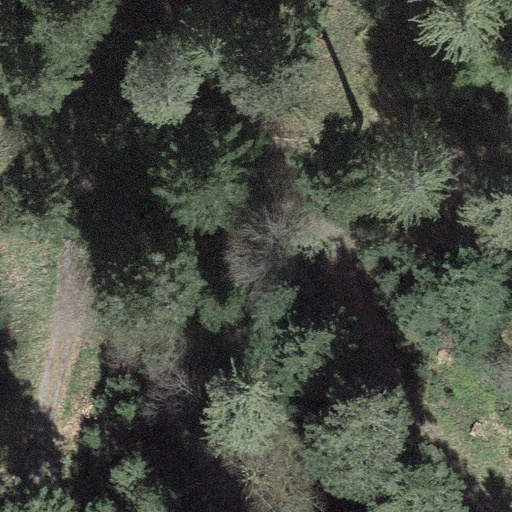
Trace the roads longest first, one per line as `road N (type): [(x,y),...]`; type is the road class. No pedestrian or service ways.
road 1 (track): [(457,511),(228,120),(126,0)]
road 2 (track): [(48,0),(59,511)]
